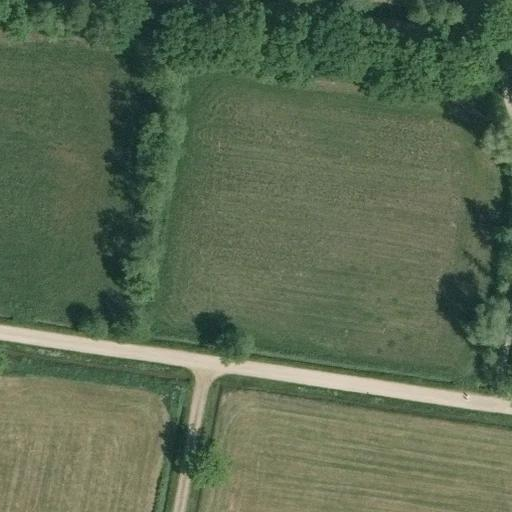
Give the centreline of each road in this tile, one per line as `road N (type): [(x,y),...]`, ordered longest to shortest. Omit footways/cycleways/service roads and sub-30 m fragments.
road 1 (track): [(511,410),(0,327)]
road 2 (track): [(511,43),(182,0)]
road 3 (track): [(166,511),(194,359)]
